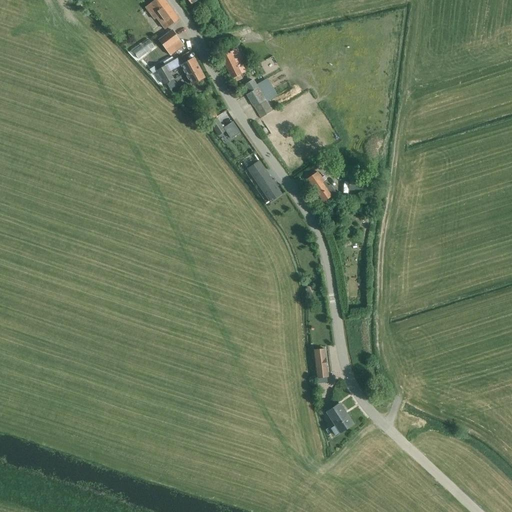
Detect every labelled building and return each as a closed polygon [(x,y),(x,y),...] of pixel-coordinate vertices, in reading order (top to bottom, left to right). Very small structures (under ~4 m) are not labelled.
[(173,11),(164,0),(155,0),(147,7),(146,7),(154,19),(156,18),(165,29),(170,25),(179,19),(173,11)] [(159,40),(166,49),(179,39),(172,30),(159,40)] [(141,59),(156,46),(150,38),(134,51),(141,59)] [(230,52),(221,57),(232,79),(233,79),(235,82),(242,78),(241,75),(241,74),(246,72),(241,61),(243,60),(241,54),(238,48),(234,50),(230,52)] [(190,85),(196,82),(204,78),(194,58),(180,66),(190,85)] [(165,85),(174,79),(165,66),(157,71),(156,71),(165,85)] [(253,80),(246,85),(251,93),(247,95),(254,106),(261,118),(272,111),(266,101),(275,96),(265,80),(256,86),(253,80)] [(217,118),(209,123),(218,136),(226,131),(224,128),(220,123),(217,118)] [(233,122),(224,128),(226,131),(229,135),(231,139),(240,133),(236,127),(233,122)] [(259,161),(258,162),(248,169),(270,202),(281,194),(259,161)] [(324,176),(320,178),(316,173),(307,179),(323,202),(335,193),(329,184),(327,186),(324,181),(326,179),(324,176)] [(371,183),(349,180),(348,191),(370,193),(377,194),(379,181),(371,180),(371,183)] [(337,212),(328,218),(331,221),(340,216),(337,212)] [(315,350),(319,378),(328,377),(324,349),(315,350)] [(334,423),(327,429),(332,437),(340,432),(353,424),(340,403),(331,409),(327,412),(334,423)]
